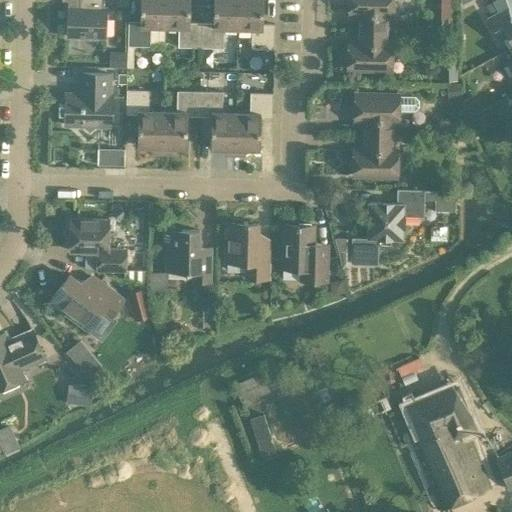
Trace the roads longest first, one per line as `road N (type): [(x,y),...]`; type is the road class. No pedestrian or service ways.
road 1 (residential): [(19,187),(270,191),(285,180),(290,92),(311,71),(313,0)]
road 2 (residential): [(19,0),(19,187)]
